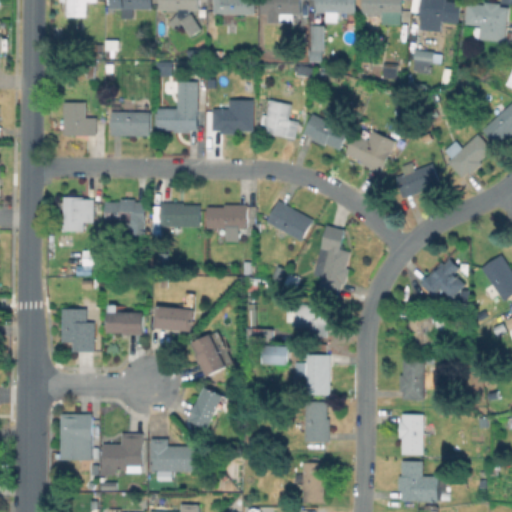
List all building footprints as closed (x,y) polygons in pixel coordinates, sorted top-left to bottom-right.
[(100,0),(100,1),(90,1),(89,16),(67,16),(68,0),(100,0)] [(154,0),(154,8),(136,7),(136,16),(124,16),(124,8),(114,8),(114,0),(154,0)] [(200,0),(200,9),(191,9),(190,14),(193,12),(203,28),(191,35),(184,24),(178,30),(171,23),(180,16),(180,9),(161,9),(161,0),(200,0)] [(260,0),(260,13),(215,12),(215,0),(260,0)] [(304,0),(304,12),(292,12),(292,17),(280,17),(280,12),(266,12),(266,0),(304,0)] [(358,0),(358,12),(340,11),(339,21),(328,21),(328,11),(318,11),(318,0),(358,0)] [(406,0),(406,14),(406,24),(385,24),(385,14),(365,14),(365,0),(406,0)] [(453,0),(464,2),(463,4),(466,5),(463,20),(461,20),(461,22),(444,20),(442,30),(423,27),(424,18),(421,18),(423,0),(453,0)] [(487,0),(503,2),(502,5),(510,6),(506,39),(481,36),(483,24),(467,22),(470,2),(486,4),(487,0)] [(313,62),(313,24),(328,24),(328,62),(313,62)] [(120,39),(120,50),(116,50),(115,56),(107,56),(107,39),(120,39)] [(436,51),(435,62),(416,60),(418,48),(436,51)] [(212,58),(212,49),(223,49),(223,58),(212,58)] [(158,75),(158,58),(172,58),(172,75),(158,75)] [(399,64),(397,78),(384,76),(385,63),(399,64)] [(98,64),(98,77),(88,77),(89,64),(98,64)] [(207,84),(207,104),(191,103),(191,83),(207,84)] [(301,120),(296,138),(265,131),(272,98),(294,103),(290,118),(301,120)] [(255,99),(255,130),(238,130),(238,133),(222,132),(222,130),(214,129),(215,108),(231,108),(231,99),(255,99)] [(98,116),(98,134),(66,133),(67,100),(88,101),(88,115),(98,116)] [(511,135),(511,133),(498,144),(485,128),(511,104),(511,135)] [(199,108),(199,130),(191,129),(191,131),(176,131),(176,128),(160,128),(160,107),(199,108)] [(152,111),(152,135),(113,134),(114,110),(152,111)] [(351,130),(342,149),(327,142),(326,145),(313,138),(315,136),(306,131),(315,112),(351,130)] [(375,129),(398,140),(382,171),(362,162),(364,160),(348,152),(357,132),(370,139),(375,129)] [(480,132),(494,148),(481,160),(483,162),(472,172),(470,171),(464,176),(450,159),(458,153),(452,147),(459,141),(464,147),(480,132)] [(435,163),(442,184),(405,197),(397,176),(408,172),(407,168),(415,166),(416,169),(435,163)] [(148,185),(146,230),(127,229),(127,223),(107,222),(108,201),(123,201),(123,198),(138,198),(138,185),(148,185)] [(97,197),(97,215),(87,215),(86,230),(64,230),(65,196),(97,197)] [(280,199),(314,218),(303,239),(286,229),(282,237),(274,232),(278,226),(268,220),(280,199)] [(202,204),(202,225),(162,225),(163,201),(186,201),(186,203),(202,204)] [(249,204),(248,227),(239,227),(239,241),(228,240),(228,227),(209,227),(209,206),(226,206),(226,203),(249,204)] [(352,251),(348,267),(351,268),(347,283),(344,282),(342,291),(321,285),(324,275),(313,272),(316,260),(327,264),(331,249),(322,247),(329,224),(344,228),(338,247),(352,251)] [(319,276),(327,249),(321,247),(313,274),(319,276)] [(511,265),(511,295),(504,300),(484,266),(504,253),(511,265)] [(468,283),(453,298),(443,288),(435,296),(423,283),(445,260),(468,283)] [(271,277),(277,262),(288,266),(283,281),(271,277)] [(303,275),(300,284),(292,281),(295,272),(303,275)] [(170,276),(169,287),(161,286),(162,276),(170,276)] [(330,304),(330,335),(311,335),(311,325),(297,325),(297,303),(330,304)] [(197,308),(195,331),(156,326),(159,304),(197,308)] [(89,307),(89,311),(97,311),(97,328),(96,328),(96,351),(74,351),(74,340),(63,340),(64,307),(89,307)] [(511,331),(511,328),(498,333),(492,318),(511,309),(511,331)] [(146,311),(146,334),(127,334),(127,331),(109,331),(109,310),(146,311)] [(447,313),(446,332),(435,332),(435,351),(413,351),(414,333),(411,333),(411,310),(435,311),(435,312),(447,313)] [(272,328),(253,327),(253,340),(272,340),(272,328)] [(217,350),(224,348),(218,330),(211,333),(217,350)] [(228,366),(209,375),(194,341),(213,332),(228,366)] [(276,363),(276,347),(290,347),(290,363),(276,363)] [(333,356),(333,394),(310,394),(310,374),(298,374),(299,365),(310,365),(310,356),(333,356)] [(426,358),(425,398),(405,397),(405,390),(402,389),(403,374),(405,374),(406,357),(426,358)] [(246,360),(246,374),(238,374),(238,360),(246,360)] [(226,394),(211,428),(192,419),(207,385),(226,394)] [(307,441),(307,401),(330,401),(330,441),(307,441)] [(94,412),(94,454),(62,454),(63,412),(94,412)] [(426,413),(425,453),(404,452),(404,435),(401,435),(401,420),(404,420),(404,413),(426,413)] [(146,433),(145,464),(143,464),(143,472),(128,472),(128,469),(119,469),(118,474),(104,474),(105,443),(124,443),(124,432),(146,433)] [(171,445),(200,445),(200,470),(153,469),(153,465),(149,465),(149,445),(153,445),(153,437),(171,437),(171,445)] [(424,474),(441,474),(441,477),(449,477),(448,492),(443,492),(443,499),(440,498),(440,500),(403,499),(404,490),(401,490),(401,475),(405,475),(405,460),(425,460),(424,474)] [(329,462),(328,485),(327,484),(326,501),(305,501),(305,480),(298,480),(298,472),(305,472),(306,461),(329,462)] [(202,503),(201,511),(152,511),(153,510),(183,511),(184,502),(202,503)]
